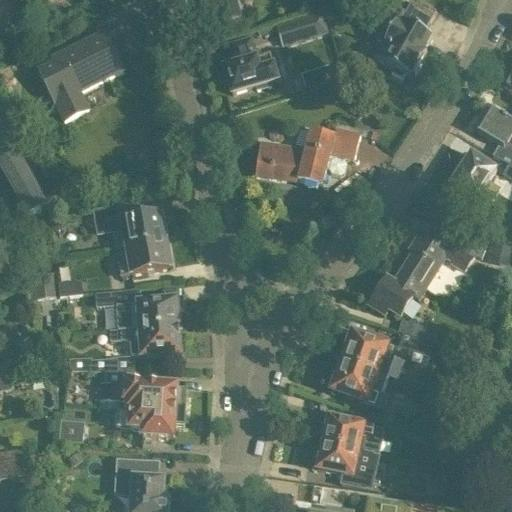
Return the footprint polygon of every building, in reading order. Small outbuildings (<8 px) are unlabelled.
[(201,0),(212,33),(241,24),(233,0),(201,0)] [(424,37),(434,19),(411,6),(405,16),(389,7),(379,25),(386,29),(377,44),(382,47),(374,61),(393,72),(390,77),(402,84),(405,79),(409,81),(411,79),(414,80),(427,57),(424,56),(432,42),(424,37)] [(326,35),(321,17),(278,30),(283,48),(298,44),(295,36),(311,32),(313,39),(326,35)] [(230,48),(235,67),(224,71),(232,98),(256,90),(257,94),(271,90),(270,86),(278,84),(270,57),(256,61),(251,42),(230,48)] [(52,61),(55,66),(38,74),(64,125),(88,113),(79,96),(110,80),(103,67),(116,60),(109,47),(97,53),(96,51),(79,59),(74,50),(52,61)] [(17,64),(0,72),(0,88),(24,76),(17,64)] [(0,172),(27,221),(47,210),(47,209),(49,209),(46,185),(0,98),(0,172)] [(511,149),(506,146),(511,136),(511,124),(491,112),(477,136),(499,149),(493,159),(508,167),(511,169),(511,149)] [(42,134),(30,141),(26,143),(39,167),(56,158),(42,134)] [(260,147),(255,180),(286,185),(286,180),(298,182),(298,184),(322,191),(323,189),(322,189),(326,174),(329,174),(332,177),(340,180),(344,177),(346,169),(344,165),(335,163),(336,159),(354,164),(358,148),(334,142),(335,140),(311,134),(310,135),(311,135),(306,153),(260,147)] [(462,170),(445,197),(458,205),(463,198),(475,205),(476,204),(486,211),(495,197),(485,191),(496,173),(471,157),(470,159),(464,158),(459,166),(462,170)] [(511,169),(508,167),(502,178),(511,183),(511,169)] [(160,217),(123,223),(121,208),(84,214),(88,232),(111,228),(115,252),(126,250),(126,251),(165,245),(165,241),(167,239),(165,231),(163,229),(160,217)] [(459,246),(484,255),(489,242),(464,233),(459,246)] [(401,277),(425,292),(445,261),(452,265),(452,266),(464,274),(472,261),(432,236),(428,243),(418,238),(409,253),(414,256),(401,277)] [(165,245),(126,251),(129,266),(118,268),(120,280),(131,278),(131,279),(170,272),(168,257),(170,254),(168,247),(166,245),(165,245)] [(52,247),(42,249),(45,262),(54,261),(52,247)] [(425,292),(401,277),(395,286),(386,281),(369,309),(384,318),(388,313),(400,321),(413,301),(418,304),(425,292)] [(54,302),(51,281),(34,283),(36,304),(54,302)] [(83,298),(82,288),(81,283),(58,285),(59,301),(83,298)] [(177,316),(176,303),(141,305),(140,292),(110,294),(111,308),(117,308),(118,332),(178,328),(180,325),(180,318),(177,316)] [(398,335),(404,337),(434,346),(438,333),(401,322),(398,335)] [(178,328),(118,332),(110,333),(111,343),(131,341),(132,360),(141,359),(141,360),(180,357),(178,328)] [(342,360),(341,365),(388,382),(394,366),(409,370),(413,356),(429,361),(434,346),(404,337),(398,352),(352,335),(346,349),(343,351),(341,357),(342,360)] [(511,354),(506,353),(502,368),(511,369),(511,354)] [(132,378),(132,360),(90,363),(90,375),(90,377),(101,377),(108,377),(132,378)] [(90,375),(90,363),(69,362),(69,374),(90,375)] [(335,375),(336,378),(330,394),(372,410),(373,409),(382,412),(387,399),(382,398),(388,382),(341,365),(340,367),(337,369),(335,375)] [(0,381),(9,380),(7,367),(0,368),(0,381)] [(0,395),(12,393),(9,380),(0,381),(0,395)] [(127,414),(185,418),(186,393),(177,392),(177,391),(125,388),(101,387),(99,404),(127,406),(127,414)] [(185,418),(127,414),(118,414),(116,432),(129,433),(129,434),(143,435),(142,442),(173,444),(174,428),(184,429),(185,418)] [(380,443),(382,432),(329,420),(326,432),(323,434),(321,442),(324,445),(323,447),(374,458),(374,457),(372,457),(376,442),(380,443)] [(83,447),(84,434),(85,426),(64,424),(62,445),(83,447)] [(492,448),(511,451),(511,440),(494,437),(492,448)] [(323,447),(321,458),(317,460),(315,468),(318,471),(317,473),(343,479),(341,488),(365,493),(370,470),(371,471),(374,458),(323,447)] [(468,449),(463,474),(506,484),(510,467),(494,464),(495,455),(468,449)] [(0,469),(25,465),(22,452),(0,455),(0,469)] [(163,502),(164,482),(158,482),(159,465),(117,462),(115,499),(131,500),(130,511),(168,511),(169,503),(163,502)] [(25,465),(0,469),(0,483),(27,479),(25,465)] [(477,484),(459,481),(455,505),(480,509),(482,496),(476,495),(477,484)] [(338,490),(320,487),(319,496),(337,499),(338,490)] [(412,511),(413,508),(412,507),(369,501),(367,511),(412,511)]
